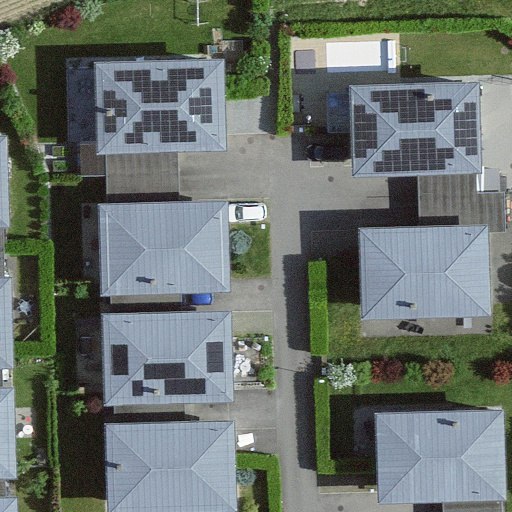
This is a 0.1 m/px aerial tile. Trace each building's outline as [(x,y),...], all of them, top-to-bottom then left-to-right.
[(244,50),(107,52),(108,140),(245,138),(244,50)] [(504,80),(365,77),(364,156),(503,159),(504,80)] [(26,126),(0,126),(0,221),(26,221),(26,126)] [(241,191),(111,198),(116,290),(246,283),(241,191)] [(500,215),(376,213),(375,299),(499,301),(500,215)] [(28,265),(0,266),(0,358),(33,357),(28,265)] [(241,302),(118,306),(121,388),(244,384),(241,302)] [(24,388),(0,388),(0,467),(27,466),(24,388)] [(511,400),(391,400),(390,489),(511,490),(511,400)] [(240,408),(120,411),(122,501),(242,498),(240,408)] [(28,511),(27,489),(0,489),(0,511),(28,511)]
